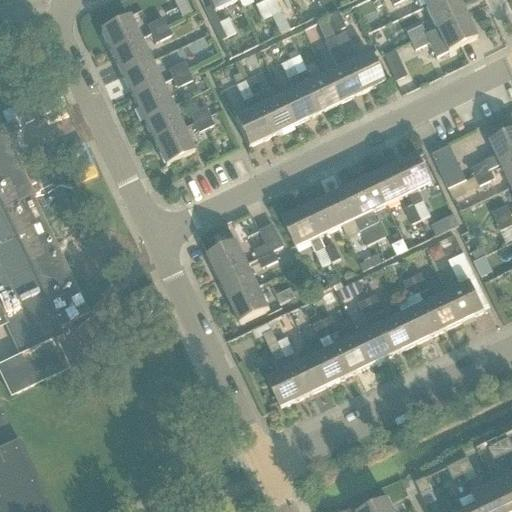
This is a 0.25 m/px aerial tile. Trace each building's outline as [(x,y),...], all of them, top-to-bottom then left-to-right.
[(207,0),(214,14),(237,3),(235,0),(207,0)] [(272,0),(265,4),(272,19),(279,15),(272,0)] [(421,0),(426,9),(443,0),(421,0)] [(443,0),(426,9),(436,31),(465,17),(457,0),(443,0)] [(262,24),(272,19),(265,4),(254,9),(262,24)] [(436,31),(448,54),(477,40),(465,17),(436,31)] [(100,32),(112,55),(141,41),(129,18),(100,32)] [(228,20),(219,25),(226,40),(236,36),(228,20)] [(163,23),(147,30),(151,37),(166,29),(163,23)] [(406,33),(411,44),(425,37),(420,27),(406,33)] [(172,41),(166,29),(151,37),(156,48),(172,41)] [(436,31),(425,37),(411,44),(415,52),(429,46),(436,60),(448,54),(436,31)] [(335,42),(342,56),(347,66),(361,96),(384,85),(370,55),(354,63),(343,38),(335,42)] [(151,64),(141,41),(112,55),(122,78),(151,64)] [(325,46),(332,60),(342,56),(335,42),(325,46)] [(395,53),(384,58),(390,69),(400,64),(395,53)] [(325,77),(339,106),(361,96),(347,66),(342,56),(332,60),(337,71),(325,77)] [(290,63),(297,77),(302,88),(316,117),(339,106),(325,77),(310,84),(298,59),(290,63)] [(281,67),(286,77),(288,82),(297,77),(290,63),(281,67)] [(162,86),(151,64),(122,78),(133,100),(162,86)] [(184,67),(169,75),(172,81),(187,74),(184,67)] [(193,85),(187,74),(172,81),(177,92),(193,85)] [(293,92),(280,99),(294,128),(316,117),(302,88),(297,77),(288,82),(293,92)] [(254,80),(245,84),(252,99),(261,94),(254,80)] [(236,89),(243,103),(252,99),(245,84),(236,89)] [(173,109),(162,86),(133,100),(144,122),(173,109)] [(257,109),(271,139),(294,128),(280,99),(257,109)] [(183,131),(173,109),(144,122),(154,145),(183,131)] [(234,121),(248,150),(271,139),(257,109),(234,121)] [(190,119),(194,126),(209,119),(205,111),(190,119)] [(214,130),(209,119),(194,126),(199,137),(214,130)] [(48,306),(59,329),(89,314),(2,131),(0,131),(0,328),(5,326),(21,358),(0,368),(0,375),(11,398),(68,371),(55,342),(42,348),(27,317),(48,306)] [(154,145),(165,168),(194,154),(183,131),(154,145)] [(491,172),(501,167),(511,162),(511,133),(490,144),(498,159),(487,164),(491,172)] [(450,149),(432,157),(449,191),(466,183),(450,149)] [(409,197),(414,208),(423,204),(418,193),(432,186),(419,157),(395,168),(409,197)] [(511,189),(511,162),(501,167),(506,177),(511,189)] [(472,171),(476,179),(491,172),(487,164),(472,171)] [(373,179),(387,208),(409,197),(395,168),(373,179)] [(491,172),(476,179),(480,189),(495,182),(491,172)] [(387,208),(373,179),(351,189),(370,229),(379,224),(374,214),(387,208)] [(351,189),(328,200),(342,229),(356,222),(361,233),(370,229),(351,189)] [(342,229),(328,200),(306,211),(320,240),(342,229)] [(423,204),(414,208),(422,223),(430,219),(423,204)] [(413,227),(422,223),(414,208),(406,212),(413,227)] [(494,216),(497,224),(511,217),(508,209),(494,216)] [(311,244),(316,255),(325,251),(320,240),(306,211),(283,222),(296,251),(311,244)] [(511,217),(497,224),(502,233),(511,228),(511,217)] [(370,229),(377,245),(387,240),(379,224),(370,229)] [(266,249),(258,253),(255,254),(258,262),(283,250),(273,228),(259,235),(266,249)] [(369,248),(377,245),(370,229),(361,233),(369,248)] [(237,243),(230,247),(208,257),(219,280),(248,267),(237,243)] [(335,246),(325,251),(332,266),(343,261),(335,246)] [(440,247),(429,252),(434,262),(441,259),(443,254),(440,247)] [(279,266),(276,261),(274,257),(284,252),(283,250),(258,262),(264,273),(279,266)] [(483,250),(472,255),(475,262),(486,257),(483,250)] [(324,270),(332,266),(325,251),(316,255),(324,270)] [(379,257),(371,262),(374,269),(383,265),(379,257)] [(458,259),(450,263),(457,278),(466,274),(458,259)] [(219,280),(230,303),(259,289),(248,267),(219,280)] [(422,276),(413,280),(420,296),(430,292),(422,276)] [(404,284),(412,300),(420,296),(413,280),(404,284)] [(471,285),(448,296),(462,325),(485,314),(471,285)] [(230,303),(241,326),(270,312),(259,289),(230,303)] [(291,291),(277,299),(281,307),(296,300),(291,291)] [(425,306),(439,335),(462,325),(448,296),(425,306)] [(376,297),(368,302),(375,318),(384,314),(376,297)] [(359,306),(367,322),(375,318),(368,302),(359,306)] [(425,306),(403,317),(417,346),(439,335),(425,306)] [(380,328),(394,357),(417,346),(403,317),(380,328)] [(323,323),(330,339),(340,334),(333,318),(323,323)] [(321,343),(330,339),(323,323),(314,327),(321,343)] [(286,361),(272,332),(269,326),(254,333),(257,341),(265,338),(278,365),(286,361)] [(272,332),(286,361),(297,356),(289,339),(287,340),(281,327),(272,332)] [(380,328),(358,339),(372,368),(394,357),(380,328)] [(335,349),(349,378),(372,368),(358,339),(335,349)] [(327,389),(349,378),(335,349),(313,360),(327,389)] [(304,400),(327,389),(313,360),(290,371),(304,400)] [(286,361),(278,365),(282,375),(267,382),(281,411),(304,400),(290,371),(286,361)] [(0,511),(50,511),(19,444),(18,445),(1,409),(0,409),(0,511)] [(499,445),(504,456),(511,451),(511,443),(510,439),(499,445)] [(487,445),(494,460),(504,456),(499,445),(496,440),(487,445)] [(457,465),(462,476),(473,470),(468,460),(457,465)] [(453,480),(462,476),(457,465),(448,469),(453,480)] [(493,486),(505,511),(511,511),(511,477),(501,483),(497,474),(489,477),(493,486)] [(426,479),(417,484),(422,495),(431,491),(426,479)] [(480,511),(505,511),(493,486),(472,497),(477,507),(478,507),(480,511)] [(392,511),(388,502),(366,511),(392,511)]
